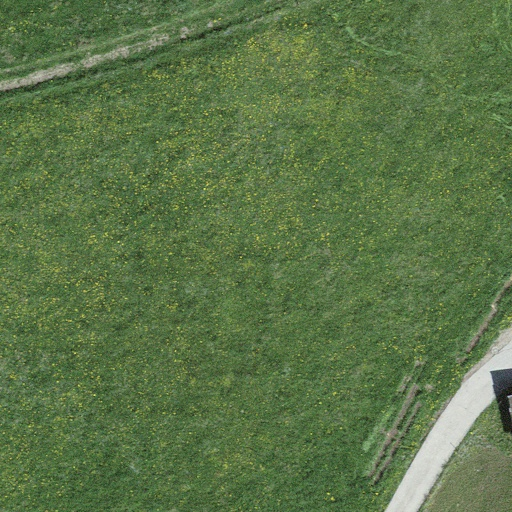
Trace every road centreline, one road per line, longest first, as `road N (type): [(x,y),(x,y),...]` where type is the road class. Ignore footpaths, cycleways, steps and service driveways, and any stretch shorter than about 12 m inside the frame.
road 1 (track): [(0,85),(74,73),(250,0)]
road 2 (track): [(511,356),(482,377),(400,511)]
